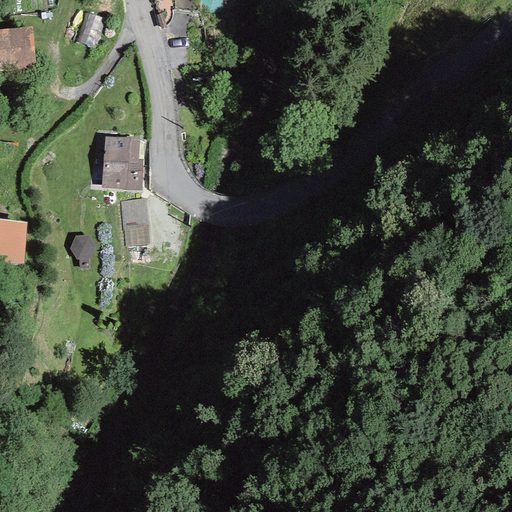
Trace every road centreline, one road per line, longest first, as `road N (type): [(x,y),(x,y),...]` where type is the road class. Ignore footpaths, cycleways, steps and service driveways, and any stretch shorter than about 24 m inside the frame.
road 1 (unclassified): [(182,187),(238,216),(291,199),(336,173),(436,76),(511,32)]
road 2 (residential): [(134,0),(162,160),(182,187)]
